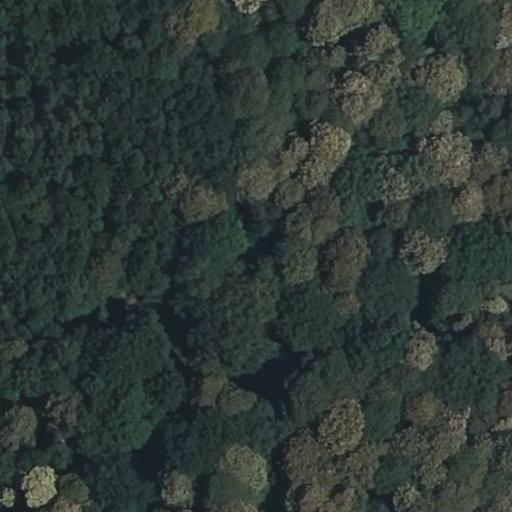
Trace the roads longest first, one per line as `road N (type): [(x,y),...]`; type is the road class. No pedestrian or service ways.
road 1 (track): [(212,0),(257,369)]
road 2 (track): [(257,369),(275,511)]
